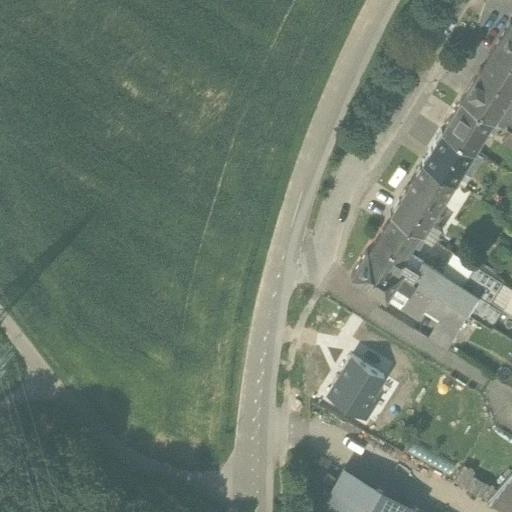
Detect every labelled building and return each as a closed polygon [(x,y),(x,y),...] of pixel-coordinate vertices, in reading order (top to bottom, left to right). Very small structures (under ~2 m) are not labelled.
[(511,22),(509,21),(492,48),(511,60),(511,22)] [(511,101),(505,97),(511,85),(511,60),(492,48),(460,98),(498,121),(509,128),(511,129),(511,101)] [(498,121),(460,98),(442,128),(473,148),(489,123),(494,126),(498,121)] [(473,148),(442,128),(422,159),(455,180),(457,181),(464,170),(460,168),(473,148)] [(511,129),(509,128),(502,139),(511,145),(511,129)] [(455,180),(422,159),(390,211),(392,213),(418,229),(421,231),(455,180)] [(464,170),(457,181),(463,185),(470,175),(464,170)] [(392,213),(367,251),(434,292),(442,295),(449,284),(445,281),(448,276),(441,273),(420,259),(415,267),(399,259),(418,229),(392,213)] [(434,292),(367,251),(366,250),(351,275),(364,284),(362,287),(370,292),(372,288),(385,296),(394,282),(408,290),(399,305),(418,317),(434,292)] [(471,262),(454,252),(441,273),(448,276),(445,281),(449,284),(442,295),(450,300),(450,297),(452,301),(467,276),(464,274),(471,262)] [(488,274),(471,262),(464,274),(467,276),(452,301),(487,323),(497,307),(476,294),(488,274)] [(490,302),(502,282),(488,274),(476,294),(488,301),(488,297),(490,302)] [(435,327),(452,337),(468,312),(452,301),(442,295),(434,292),(422,312),(438,322),(435,327)] [(435,327),(428,338),(445,348),(452,337),(435,327)] [(327,393),(363,417),(374,399),(370,397),(384,375),(352,355),(327,393)] [(481,492),(488,479),(464,466),(457,478),(481,492)] [(413,511),(415,509),(345,469),(319,511),(413,511)] [(511,511),(511,473),(510,473),(486,500),(506,511),(511,511)]
